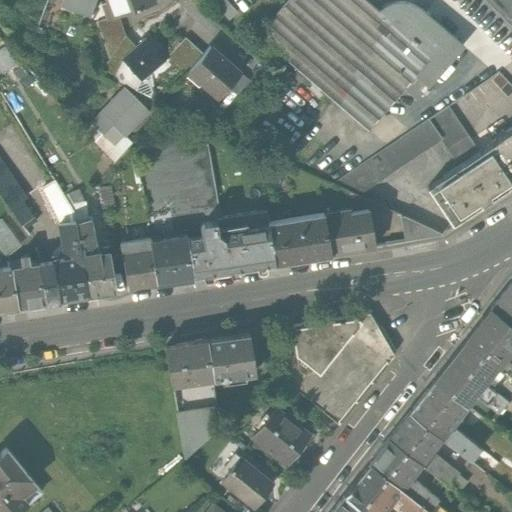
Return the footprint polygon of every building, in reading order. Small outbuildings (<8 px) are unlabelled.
[(64,12),(67,0),(48,0),(46,6),(40,24),(39,29),(56,34),(64,12)] [(67,0),(64,12),(95,21),(101,0),(67,0)] [(107,0),(115,19),(122,17),(159,3),(157,0),(107,0)] [(234,26),(260,3),(257,0),(218,0),(214,4),(234,26)] [(387,12),(370,0),(298,0),(264,42),(371,131),(408,92),(420,103),(468,47),(423,8),(420,5),(414,3),(410,3),(405,3),(399,4),(394,6),(390,8),(387,12)] [(511,0),(480,0),(511,30),(511,0)] [(40,24),(46,6),(34,2),(28,20),(40,24)] [(139,56),(122,17),(115,19),(99,25),(120,69),(126,68),(139,56)] [(126,68),(143,87),(168,66),(151,46),(139,56),(126,68)] [(217,47),(190,76),(220,104),(247,75),(217,47)] [(9,48),(0,52),(0,79),(20,68),(9,48)] [(123,93),(90,129),(102,139),(96,146),(117,165),(134,146),(127,140),(149,116),(123,93)] [(480,162),(502,147),(469,99),(447,114),(460,134),(480,162)] [(339,186),(364,198),(460,134),(447,114),(339,186)] [(511,140),(502,147),(511,162),(511,140)] [(0,189),(26,224),(40,213),(27,196),(35,190),(0,143),(0,189)] [(433,193),(455,227),(511,190),(511,162),(502,147),(480,162),(433,193)] [(54,182),(39,192),(59,226),(78,222),(74,212),(64,197),(54,182)] [(78,222),(88,221),(85,203),(79,191),(64,197),(74,212),(78,222)] [(325,216),(332,257),(377,249),(371,212),(352,215),(351,211),(325,216)] [(187,241),(193,279),(276,266),(269,225),(268,213),(217,221),(217,224),(204,226),(201,230),(202,238),(187,241)] [(269,225),(276,266),(332,257),(325,216),(269,225)] [(0,244),(12,259),(26,248),(3,219),(0,221),(0,244)] [(402,219),(407,244),(444,238),(402,219)] [(93,220),(78,222),(90,296),(90,297),(116,293),(109,253),(99,254),(93,220)] [(44,263),(51,303),(90,296),(78,222),(59,226),(64,260),(44,263)] [(152,243),(158,285),(193,279),(187,241),(186,238),(152,243)] [(122,245),(129,289),(158,285),(152,243),(151,240),(122,245)] [(13,269),(19,308),(51,303),(44,263),(31,266),(29,256),(21,257),(23,268),(13,269)] [(0,271),(0,311),(19,308),(13,269),(0,271)] [(511,291),(496,312),(511,325),(511,291)] [(511,325),(496,312),(471,342),(506,370),(511,364),(511,363),(511,325)] [(300,399),(338,432),(396,360),(373,320),(292,329),(296,368),(300,399)] [(257,335),(215,342),(221,377),(221,382),(263,375),(257,335)] [(163,350),(170,386),(221,377),(215,342),(163,350)] [(471,342),(439,381),(474,409),(481,400),(499,414),(510,400),(493,387),(506,370),(471,342)] [(439,381),(412,414),(446,442),(458,428),(474,409),(439,381)] [(276,409),(253,440),(292,468),(314,437),(276,409)] [(412,414),(393,439),(426,466),(436,453),(446,442),(412,414)] [(496,457),(458,428),(446,442),(485,471),(496,457)] [(393,439),(372,465),(405,493),(416,479),(426,466),(393,439)] [(0,511),(27,511),(36,505),(31,498),(40,490),(7,451),(0,457),(0,511)] [(461,473),(436,453),(426,466),(452,485),(461,473)] [(228,488),(259,511),(279,484),(248,461),(228,488)] [(372,465),(347,496),(366,511),(389,511),(395,506),(405,493),(372,465)] [(428,511),(431,511),(442,499),(416,479),(405,493),(428,511)] [(428,511),(405,493),(395,506),(403,511),(428,511)] [(366,511),(347,496),(333,511),(366,511)] [(37,511),(55,511),(49,503),(37,511)]
